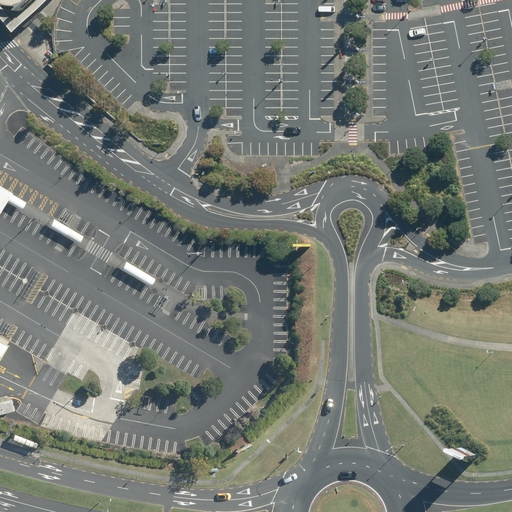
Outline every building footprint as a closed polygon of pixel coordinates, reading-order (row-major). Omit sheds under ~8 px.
[(18,0),(27,10),(39,0),(18,0)] [(0,186),(0,214),(8,202),(21,210),(26,202),(0,186)] [(53,219),(49,226),(77,243),(82,236),(53,219)] [(124,261),(120,268),(148,285),(152,278),(124,261)] [(0,339),(0,359),(9,345),(0,339)]
